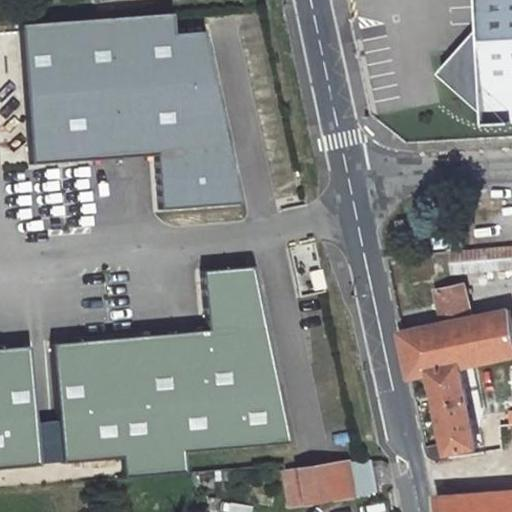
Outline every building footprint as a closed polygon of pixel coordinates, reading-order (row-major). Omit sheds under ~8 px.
[(511,0),(480,0),(482,29),(444,73),(487,112),(488,124),(511,122),(511,0)] [(169,19),(20,28),(29,165),(151,157),(155,211),(223,206),(212,35),(170,38),(169,19)] [(462,243),(460,225),(425,228),(426,246),(462,243)] [(454,273),(511,267),(511,243),(452,248),(454,273)] [(48,344),(59,463),(119,458),(120,477),(182,472),(181,452),(287,443),(250,267),(199,271),(204,330),(48,344)] [(320,269),(309,272),(313,291),(325,288),(320,269)] [(450,452),(478,445),(461,366),(511,354),(511,307),(509,309),(503,285),(465,293),(463,284),(437,289),(445,322),(403,331),(413,377),(431,373),(446,441),(427,445),(430,456),(437,460),(451,457),(450,452)] [(0,468),(36,465),(26,346),(0,348),(0,468)] [(288,505),(373,491),(372,486),(391,482),(387,464),(378,461),(345,462),(282,472),(288,505)] [(511,511),(511,489),(438,495),(441,511),(511,511)]
